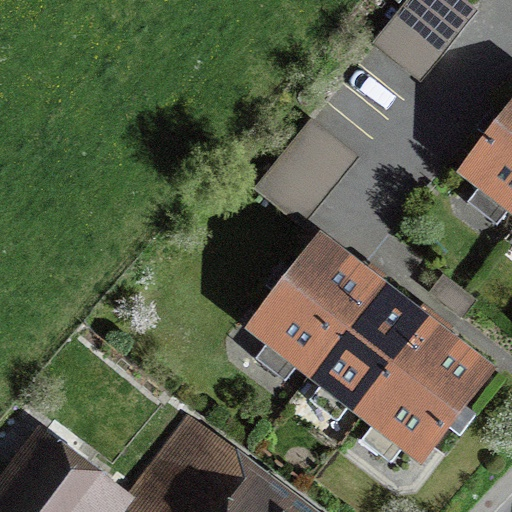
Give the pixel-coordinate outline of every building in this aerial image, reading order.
[(475,11),(461,0),(409,0),(375,43),(419,79),(475,11)] [(511,110),(464,172),(511,209),(511,110)] [(356,157),(312,121),(256,189),(300,225),(356,157)] [(379,287),(320,241),(252,328),(311,374),(379,287)] [(474,300),(444,277),(433,292),(462,315),(474,300)] [(429,326),(379,287),(311,374),(361,413),(429,326)] [(489,372),(429,326),(361,413),(420,459),(489,372)] [(264,477),(197,426),(135,506),(142,511),(275,511),(251,494),(264,477)] [(0,511),(98,511),(112,494),(41,440),(0,493),(0,511)]
